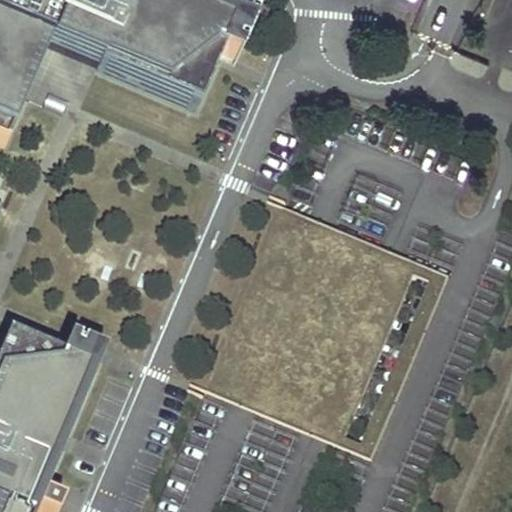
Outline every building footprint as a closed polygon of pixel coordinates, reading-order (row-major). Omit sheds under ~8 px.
[(0,0),(0,129),(11,134),(47,49),(87,66),(97,69),(96,72),(196,114),(219,60),(233,25),(173,0),(0,0)] [(235,67),(249,32),(233,25),(219,60),(235,67)] [(11,134),(0,129),(0,148),(4,150),(11,134)] [(42,485),(41,485),(45,476),(50,479),(93,379),(58,364),(4,341),(0,349),(0,511),(58,511),(35,502),(36,498),(38,498),(39,498),(40,498),(42,498),(43,497),(44,496),(45,495),(45,494),(46,492),(45,491),(45,489),(45,488),(44,487),(43,486),(42,485)] [(99,363),(64,348),(58,364),(93,379),(99,363)]
